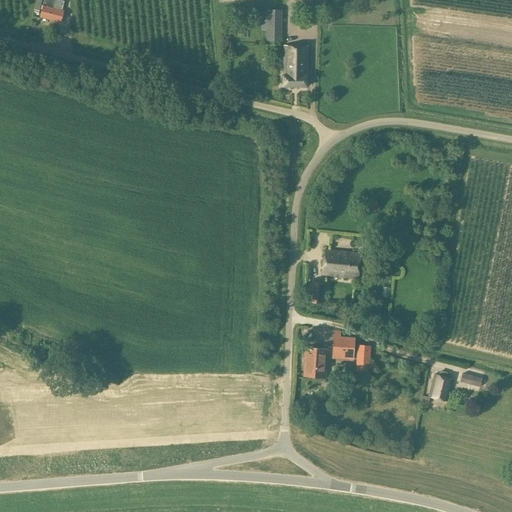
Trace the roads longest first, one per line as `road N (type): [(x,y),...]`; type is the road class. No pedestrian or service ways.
road 1 (unclassified): [(332,141),(313,122),(285,113),(0,39)]
road 2 (unclassified): [(284,451),(298,198),(332,141)]
road 3 (unclassified): [(187,473),(0,489)]
road 4 (unclassified): [(329,486),(187,473)]
road 5 (unclassified): [(332,141),(389,123),(471,134)]
road 6 (unclassified): [(456,511),(329,486)]
